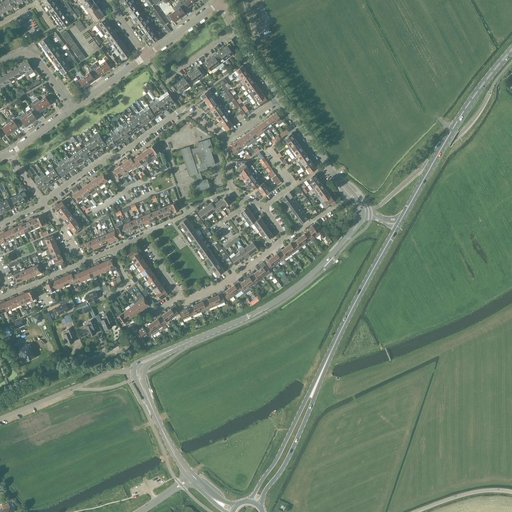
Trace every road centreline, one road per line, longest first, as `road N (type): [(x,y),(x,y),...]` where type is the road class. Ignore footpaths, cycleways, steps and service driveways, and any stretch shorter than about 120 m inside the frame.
road 1 (secondary): [(314,387),(450,132),(511,50)]
road 2 (unclassified): [(137,370),(247,317),(316,271),(360,219),(358,203),(335,178)]
road 3 (residential): [(42,202),(182,109)]
road 4 (residential): [(0,397),(24,381),(123,349),(128,333)]
road 5 (unclassified): [(0,419),(108,373),(137,370)]
road 6 (secondary): [(258,507),(288,458),(314,387)]
road 7 (secondary): [(314,387),(249,502)]
road 8 (residential): [(286,238),(218,286),(178,296)]
road 9 (unclassified): [(191,476),(137,370)]
